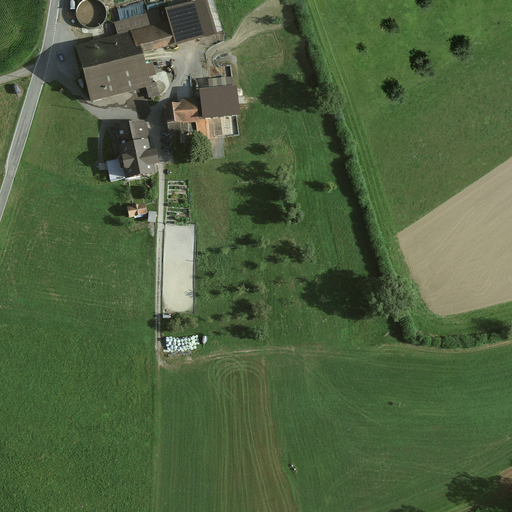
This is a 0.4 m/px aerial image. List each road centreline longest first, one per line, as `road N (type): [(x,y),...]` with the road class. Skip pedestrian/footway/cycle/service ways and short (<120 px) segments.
road 1 (tertiary): [(0,207),(54,0)]
road 2 (track): [(160,158),(160,334)]
